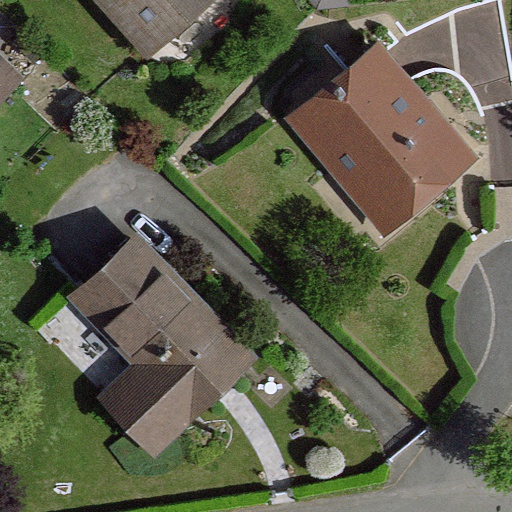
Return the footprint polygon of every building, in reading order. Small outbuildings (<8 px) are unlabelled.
[(113,0),(150,40),(191,0),(113,0)] [(375,59),(314,108),(353,155),(344,162),(390,218),(459,158),(375,59)] [(0,86),(12,74),(0,60),(0,86)] [(306,116),(344,162),(353,155),(314,108),(306,116)] [(81,294),(146,364),(110,400),(155,446),(219,384),(246,358),(134,241),(81,294)]
